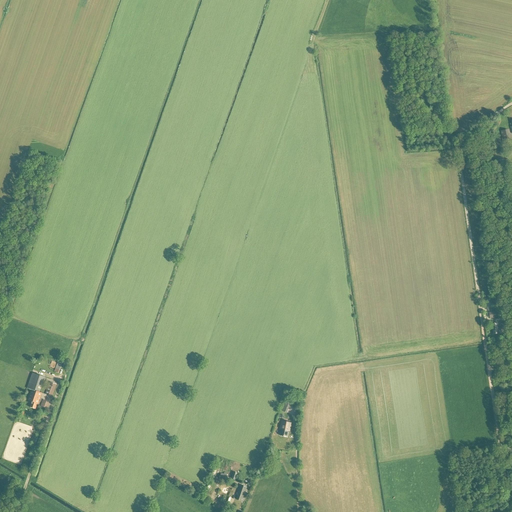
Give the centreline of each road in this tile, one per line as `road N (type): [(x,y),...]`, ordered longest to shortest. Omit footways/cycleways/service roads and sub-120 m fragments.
road 1 (track): [(501,447),(457,149),(511,103)]
road 2 (track): [(16,511),(61,382)]
